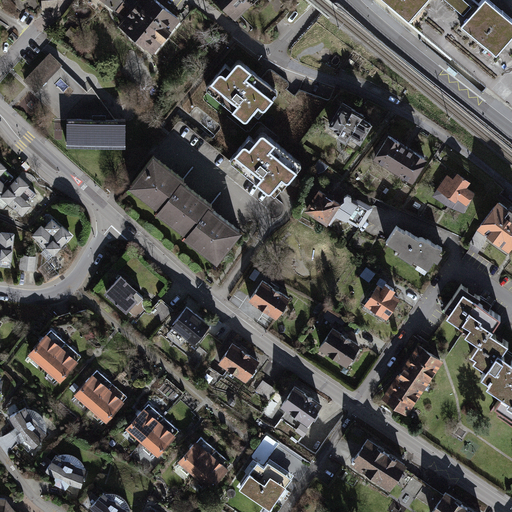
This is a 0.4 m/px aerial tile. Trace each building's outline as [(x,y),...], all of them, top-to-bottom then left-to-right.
[(57,0),(40,0),(41,9),(58,8),(57,0)] [(103,0),(119,11),(121,7),(126,10),(131,4),(126,0),(103,0)] [(153,50),(181,15),(162,0),(134,0),(131,4),(126,10),(117,21),(153,50)] [(218,0),(236,18),(254,0),(218,0)] [(474,0),(384,0),(511,106),(511,25),(484,2),(481,5),(474,0)] [(82,31),(73,23),(65,33),(74,41),(82,31)] [(62,62),(50,51),(23,80),(36,91),(62,62)] [(258,123),(287,90),(241,51),(213,84),(258,123)] [(364,145),(380,119),(361,107),(344,133),(364,145)] [(125,116),(66,117),(66,145),(125,145),(125,116)] [(309,160),(260,122),(233,158),(282,195),(309,160)] [(411,179),(427,155),(387,130),(371,155),(411,179)] [(192,171),(162,149),(136,184),(165,206),(190,175),(192,171)] [(452,175),(448,172),(436,188),(455,203),(459,197),(468,204),(479,190),(467,181),(470,178),(457,168),(452,175)] [(28,181),(18,172),(0,192),(0,193),(21,212),(32,200),(20,190),(28,181)] [(214,202),(219,196),(190,175),(161,215),(190,236),(214,202)] [(345,198),(342,200),(320,186),(305,207),(327,223),(329,220),(331,222),(337,215),(347,219),(347,220),(361,229),(373,209),(373,206),(361,198),(353,196),(352,193),(348,191),(345,193),(345,198)] [(511,245),(511,207),(498,197),(477,226),(509,249),(511,245)] [(226,264),(251,226),(214,202),(189,240),(226,264)] [(55,254),(74,233),(62,223),(54,232),(41,221),(30,233),(55,254)] [(385,242),(431,269),(443,248),(398,221),(385,242)] [(0,256),(12,258),(14,229),(0,228),(0,256)] [(35,256),(21,254),(19,266),(34,268),(35,256)] [(362,275),(371,279),(375,272),(366,268),(362,275)] [(125,275),(108,293),(129,312),(146,294),(125,275)] [(387,278),(370,303),(392,318),(409,293),(387,278)] [(481,294),(461,281),(441,312),(467,329),(463,335),(479,345),(470,358),(490,371),(484,380),(504,394),(496,407),(511,417),(511,357),(502,351),(509,340),(491,328),(499,315),(477,300),(481,294)] [(262,286),(253,300),(283,320),(293,306),(262,286)] [(152,311),(162,322),(173,312),(163,302),(152,311)] [(186,305),(172,321),(195,340),(209,324),(186,305)] [(351,367),(366,344),(336,325),(321,348),(351,367)] [(77,360),(46,332),(28,352),(59,380),(77,360)] [(245,379),(259,359),(233,341),(219,361),(245,379)] [(418,342),(382,395),(408,413),(444,360),(418,342)] [(124,401),(93,372),(73,394),(104,422),(124,401)] [(264,380),(257,389),(270,398),(277,389),(264,380)] [(309,423),(323,402),(295,384),(281,405),(309,423)] [(41,434),(44,431),(23,404),(7,414),(16,430),(31,445),(41,434)] [(175,433),(144,407),(126,428),(158,454),(175,433)] [(398,486),(413,464),(372,435),(357,457),(398,486)] [(197,438),(178,461),(212,489),(231,466),(197,438)] [(79,486),(84,466),(53,453),(43,468),(59,479),(79,486)] [(253,459),(223,504),(235,511),(276,511),(290,492),(284,489),(294,474),(269,458),(264,466),(253,459)] [(488,511),(452,487),(435,511),(488,511)] [(129,511),(130,510),(102,492),(89,506),(95,511),(129,511)]
